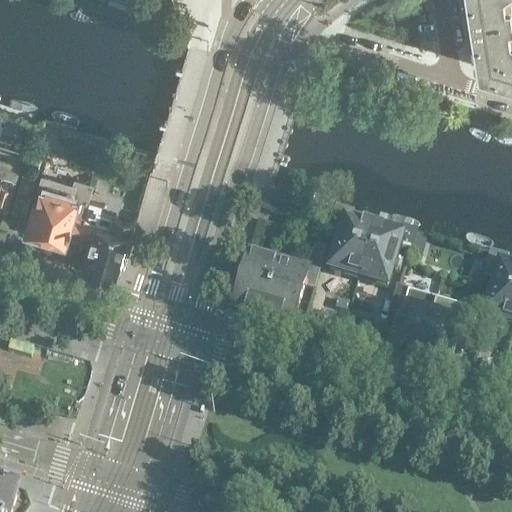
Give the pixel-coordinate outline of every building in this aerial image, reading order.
[(468,0),(471,12),(511,7),(510,0),(468,0)] [(511,50),(511,45),(511,30),(510,30),(509,17),(511,17),(511,12),(511,7),(471,12),(479,65),(497,70),(499,61),(498,52),(502,52),(503,47),(511,50)] [(511,45),(511,50),(503,47),(502,52),(498,52),(499,61),(497,70),(511,74),(511,45)] [(0,207),(6,209),(18,167),(4,163),(1,172),(0,171),(0,207)] [(25,207),(32,182),(21,178),(13,203),(25,207)] [(78,240),(86,213),(74,209),(78,196),(40,184),(31,213),(34,217),(33,219),(32,218),(29,228),(30,232),(53,238),(54,239),(55,239),(56,241),(57,242),(67,237),(78,240)] [(293,221),(300,200),(277,192),(274,200),(268,198),(264,212),(293,221)] [(341,234),(345,222),(349,223),(351,215),(337,210),(331,231),(341,234)] [(124,261),(132,233),(130,233),(134,220),(114,214),(112,220),(98,216),(86,213),(78,240),(90,244),(82,268),(115,278),(120,260),(124,261)] [(374,230),(349,223),(345,222),(341,234),(330,273),(359,281),(374,230)] [(410,254),(416,234),(401,229),(399,238),(402,239),(399,251),(410,254)] [(387,290),(399,251),(402,239),(399,238),(374,230),(359,281),(387,290)] [(314,290),(321,267),(320,267),(325,250),(316,248),(308,261),(304,274),(308,275),(304,288),(314,290)] [(503,271),(506,261),(492,257),(485,277),(496,280),(499,270),(503,271)] [(263,322),(279,266),(250,258),(234,313),(263,322)] [(292,331),(304,288),(308,275),(304,274),(279,266),(263,322),(292,331)] [(511,273),(503,271),(499,270),(496,280),(484,319),(511,327),(511,273)] [(407,310),(412,295),(398,291),(391,314),(401,317),(403,309),(407,310)] [(468,337),(478,306),(464,302),(457,325),(461,326),(458,334),(468,337)] [(432,318),(407,310),(403,309),(401,317),(388,359),(417,368),(432,318)] [(446,376),(458,334),(461,326),(457,325),(432,318),(417,368),(446,376)] [(25,511),(21,501),(18,500),(19,499),(0,493),(0,511),(25,511)]
